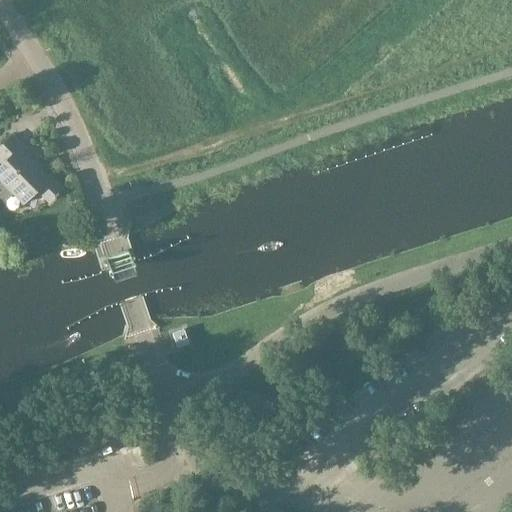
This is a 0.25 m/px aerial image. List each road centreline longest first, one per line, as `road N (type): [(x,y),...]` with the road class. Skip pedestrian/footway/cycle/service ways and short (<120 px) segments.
road 1 (track): [(90,179),(264,133),(511,48)]
road 2 (tertiary): [(178,385),(231,373),(301,324),(364,294),(511,246)]
road 3 (tertiary): [(178,385),(149,358),(83,158),(33,57)]
road 4 (track): [(141,336),(0,392)]
